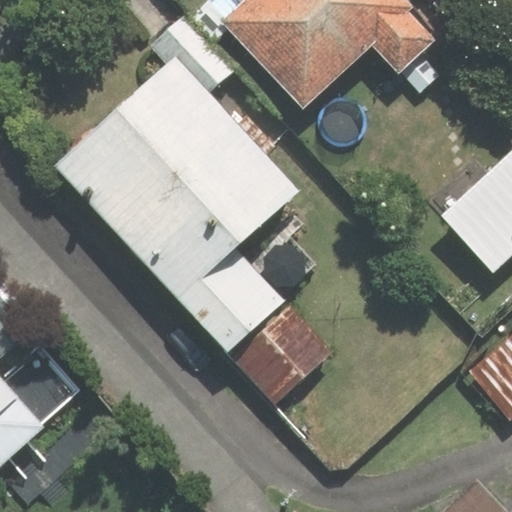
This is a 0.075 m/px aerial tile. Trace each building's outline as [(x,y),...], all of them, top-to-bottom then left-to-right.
[(414,6),(420,0),(243,0),(227,15),(309,103),(375,42),(404,73),(443,37),(414,6)] [(171,59),(62,156),(280,403),(339,350),(293,299),(297,295),(247,239),(308,184),(276,147),(282,142),(255,112),(244,121),(214,88),(239,66),(187,7),(152,38),(171,59)] [(473,156),(430,195),(499,270),(511,258),(511,150),(488,172),(473,156)] [(0,469),(11,460),(40,492),(95,443),(66,410),(85,393),(0,299),(0,469)] [(511,416),(511,331),(470,366),(511,416)] [(511,511),(511,500),(487,473),(445,511),(511,511)]
